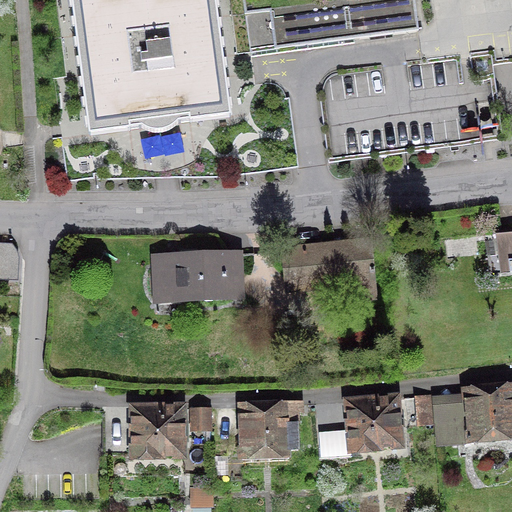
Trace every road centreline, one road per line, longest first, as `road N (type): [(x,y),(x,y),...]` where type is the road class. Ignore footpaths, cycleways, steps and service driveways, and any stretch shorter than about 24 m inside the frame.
road 1 (residential): [(511,375),(335,394),(32,396)]
road 2 (residential): [(511,185),(175,218),(38,219)]
road 3 (unknown): [(154,195),(152,144),(166,126),(307,105)]
road 4 (residential): [(32,396),(38,219)]
